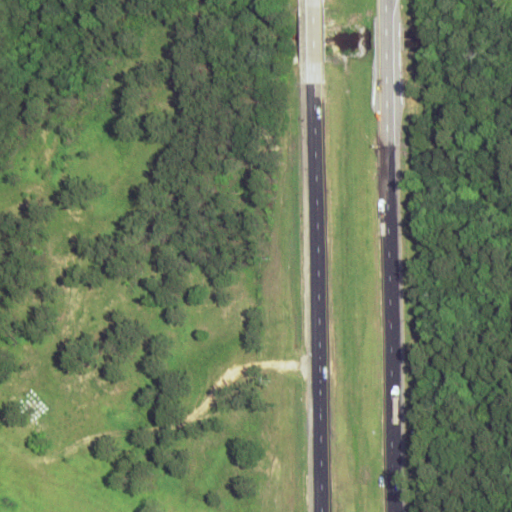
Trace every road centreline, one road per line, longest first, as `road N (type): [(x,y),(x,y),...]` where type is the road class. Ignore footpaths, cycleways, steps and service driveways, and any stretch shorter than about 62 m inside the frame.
road 1 (trunk): [(311,0),(318,511)]
road 2 (trunk): [(392,511),(386,0)]
road 3 (residential): [(511,438),(392,437)]
